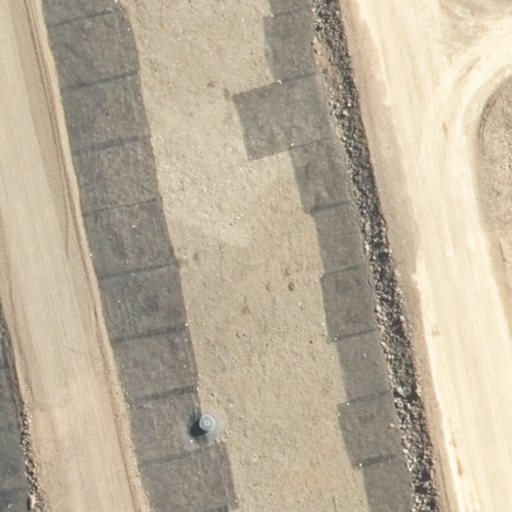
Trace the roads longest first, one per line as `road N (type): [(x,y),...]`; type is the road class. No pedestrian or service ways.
road 1 (track): [(411,0),(428,77),(133,205),(0,208)]
road 2 (track): [(511,49),(428,77),(511,443)]
